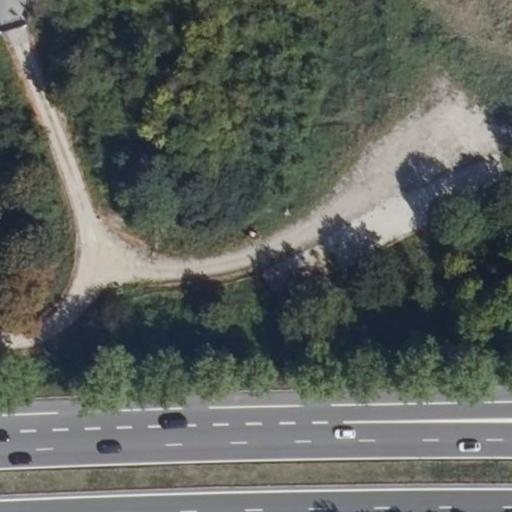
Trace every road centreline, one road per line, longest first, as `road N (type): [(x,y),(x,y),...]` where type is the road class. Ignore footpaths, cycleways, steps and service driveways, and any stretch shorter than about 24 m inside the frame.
road 1 (trunk): [(397,435),(0,447)]
road 2 (trunk): [(230,511),(511,508)]
